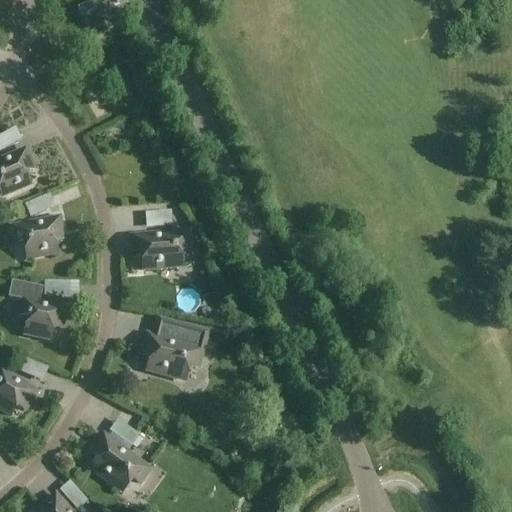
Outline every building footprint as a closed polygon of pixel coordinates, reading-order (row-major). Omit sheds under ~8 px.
[(25,175),(33,172),(24,152),(0,162),(0,183),(5,196),(29,186),(25,175)] [(30,217),(38,214),(34,205),(26,208),(30,217)] [(168,215),(160,215),(161,225),(169,224),(168,215)] [(54,243),(62,242),(58,220),(16,228),(19,245),(26,243),(26,246),(28,246),(30,260),(56,255),(54,243)] [(142,271),(174,269),(181,268),(180,251),(189,251),(188,234),(131,238),(133,260),(141,260),(142,271)] [(11,283),(8,299),(22,302),(19,317),(26,319),(25,321),(27,322),(24,336),(49,341),(52,330),(60,331),(65,310),(38,304),(41,290),(11,283)] [(44,286),(44,295),(59,295),(60,286),(44,286)] [(209,309),(201,310),(202,318),(210,317),(209,309)] [(162,330),(190,334),(191,322),(164,318),(162,330)] [(146,372),(177,380),(184,382),(188,366),(197,368),(202,352),(146,337),(141,358),(149,360),(146,372)] [(36,378),(39,369),(23,363),(19,372),(36,378)] [(23,412),(36,394),(0,370),(0,411),(9,418),(16,408),(23,412)] [(135,449),(141,442),(129,433),(124,441),(135,449)] [(90,470),(116,489),(121,493),(131,480),(139,485),(149,472),(103,438),(90,455),(97,461),(90,470)] [(68,511),(54,497),(38,511),(68,511)] [(79,497),(72,503),(78,509),(85,503),(79,497)]
